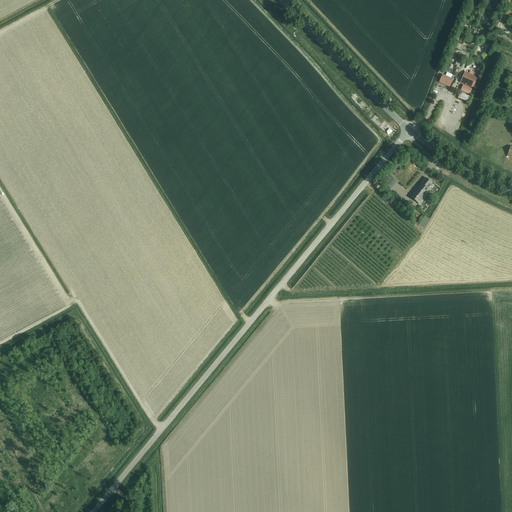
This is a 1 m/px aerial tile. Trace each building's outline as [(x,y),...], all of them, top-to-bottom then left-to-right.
[(498,38),(497,35),(494,36),(495,39),(511,47),(511,41),(500,35),(498,38)] [(465,73),(461,82),(473,88),(477,78),(465,73)] [(442,75),(439,82),(449,87),(453,80),(442,75)] [(463,85),(461,91),(470,95),(472,89),(463,85)] [(460,92),(458,98),(467,101),(469,96),(460,92)] [(390,188),(396,181),(389,175),(403,159),(400,156),(379,179),(390,188)] [(410,197),(419,204),(430,190),(428,189),(432,183),(426,178),(410,197)]
